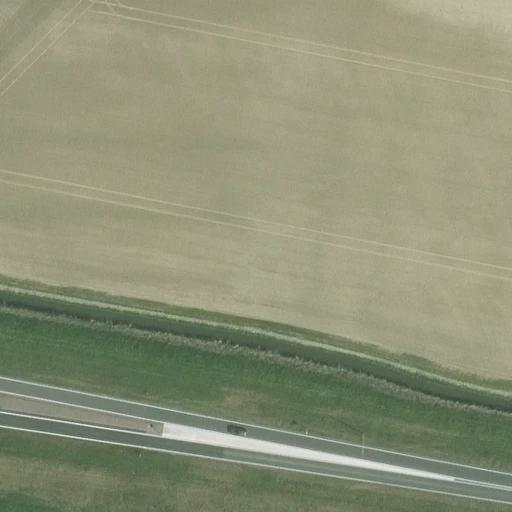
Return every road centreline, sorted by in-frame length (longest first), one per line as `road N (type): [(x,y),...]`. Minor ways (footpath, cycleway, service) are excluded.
road 1 (trunk): [(511,487),(0,384)]
road 2 (trunk): [(0,419),(511,491)]
